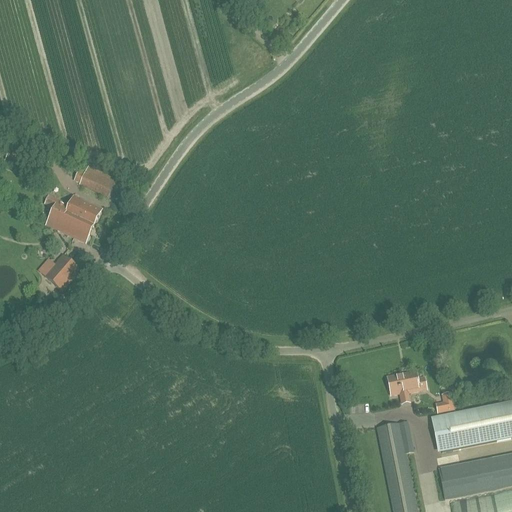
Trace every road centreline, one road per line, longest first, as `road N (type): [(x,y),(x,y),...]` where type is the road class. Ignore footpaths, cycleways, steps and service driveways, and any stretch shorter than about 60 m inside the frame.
road 1 (unclassified): [(105,262),(202,123),(283,64),(342,0)]
road 2 (unclassified): [(105,262),(231,345),(270,353),(324,349)]
road 3 (unclassified): [(324,349),(511,310)]
road 4 (unclassified): [(349,511),(324,349)]
road 5 (unclassified): [(0,347),(64,307),(105,262)]
